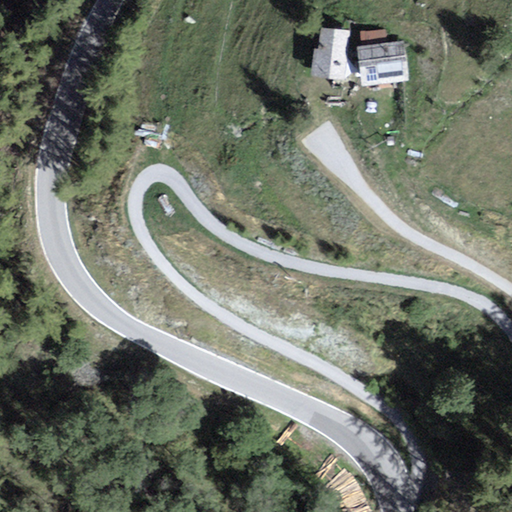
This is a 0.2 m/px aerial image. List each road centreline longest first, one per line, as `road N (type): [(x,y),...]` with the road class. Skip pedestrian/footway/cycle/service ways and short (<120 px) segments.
road 1 (track): [(405,511),(417,471),(406,429),(338,375),(183,286),(139,228),(139,185),(150,174),(168,175),(213,226),(258,251),(455,291),(511,331)]
road 2 (tertiary): [(110,0),(80,69),(53,167),(54,229),(67,267),(128,326),(357,437),(388,472),(399,511)]
road 3 (track): [(511,289),(398,225),(316,132)]
